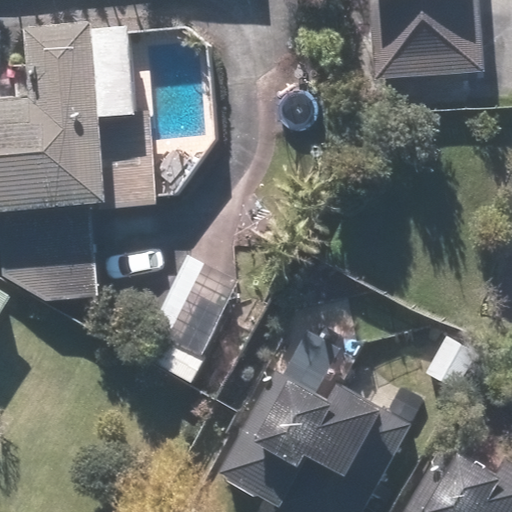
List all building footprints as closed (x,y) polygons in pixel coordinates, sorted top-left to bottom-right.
[(371,0),(378,83),(489,74),(483,0),(371,0)] [(33,103),(0,104),(0,215),(109,209),(102,98),(98,99),(93,26),(28,30),(33,103)] [(5,242),(6,278),(40,299),(98,297),(96,239),(5,242)] [(190,381),(242,285),(192,258),(182,276),(148,257),(106,336),(190,381)] [(0,319),(14,297),(0,288),(0,319)] [(365,511),(405,443),(404,443),(413,426),(339,384),(329,401),(277,372),(218,476),(282,511),(365,511)] [(447,442),(404,511),(511,511),(511,462),(510,461),(501,475),(447,442)]
